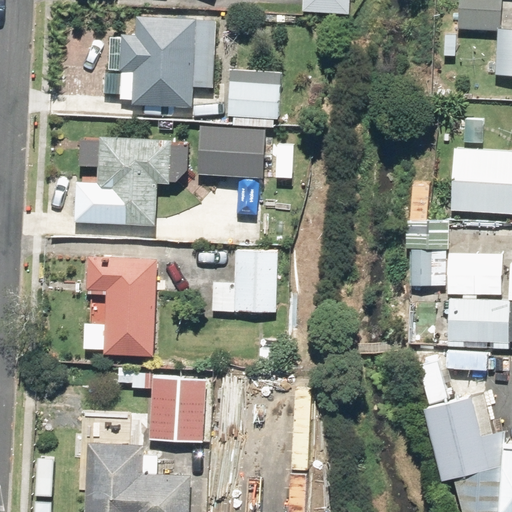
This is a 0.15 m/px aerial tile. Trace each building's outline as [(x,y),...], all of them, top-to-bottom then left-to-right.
[(351,15),(351,0),(303,0),(303,13),(351,15)] [(504,0),(459,0),(458,29),(503,32),(504,0)] [(121,71),(135,72),(133,104),(195,107),(199,19),(138,16),(137,34),(123,33),(121,71)] [(231,80),(228,115),(280,119),(282,84),(231,80)] [(486,141),(486,118),(467,118),(467,141),(486,141)] [(175,140),(100,136),(98,181),(78,180),(76,223),(157,227),(159,183),(172,184),(175,140)] [(511,149),(457,145),(451,212),(511,216),(511,149)] [(447,230),(420,227),(418,247),(445,249),(447,230)] [(215,281),(214,311),(277,312),(278,249),(236,248),(235,281),(215,281)] [(107,295),(106,322),(87,322),(86,347),(105,348),(105,355),(156,357),(160,258),(87,255),(86,294),(107,295)] [(438,308),(439,299),(446,299),(447,274),(440,274),(440,265),(416,264),(415,307),(438,308)] [(511,300),(452,298),(449,346),(509,349),(510,338),(511,338),(511,300)] [(283,340),(260,340),(260,366),(283,366),(283,340)] [(208,379),(151,375),(146,439),(203,444),(208,379)] [(511,511),(511,440),(500,440),(486,391),(427,404),(445,475),(459,473),(469,511),(511,511)] [(145,443),(88,441),(86,511),(193,511),(195,475),(157,474),(157,454),(144,454),(145,443)]
